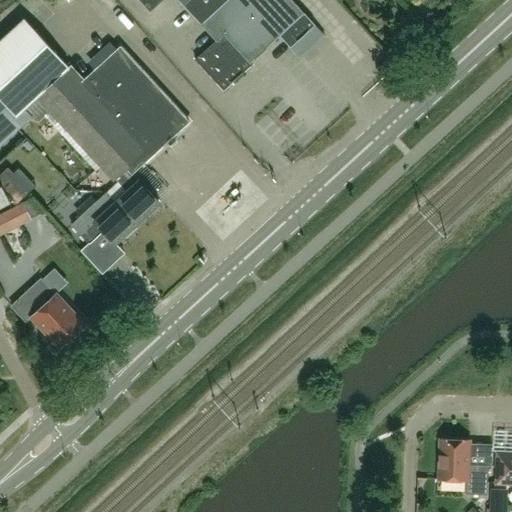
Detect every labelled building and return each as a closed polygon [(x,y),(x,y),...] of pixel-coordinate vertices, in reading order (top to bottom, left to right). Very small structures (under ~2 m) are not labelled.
[(189,0),(246,0),(280,36),(291,48),(316,25),(293,0),(139,0),(150,12),(163,0),(178,0),(184,5),(189,0)] [(251,63),(280,36),(246,0),(189,0),(184,5),(216,41),(195,60),(224,91),(253,65),(251,63)] [(51,109),(46,104),(38,96),(69,67),(25,19),(0,41),(0,97),(24,123),(33,115),(38,120),(51,109)] [(123,183),(131,175),(167,142),(171,145),(176,140),(173,136),(190,122),(120,46),(82,81),(80,78),(79,79),(70,69),(73,66),(71,65),(69,67),(38,96),(46,104),(51,109),(116,180),(118,178),(123,183)] [(0,145),(24,123),(0,97),(0,145)] [(284,100),(263,122),(287,144),(293,137),(281,126),(296,111),(284,100)] [(118,202),(138,224),(160,203),(139,181),(138,182),(131,175),(123,183),(130,191),(118,202)] [(1,185),(18,202),(26,195),(10,177),(1,185)] [(0,208),(10,204),(2,188),(0,189),(0,208)] [(105,233),(116,245),(138,224),(118,202),(107,191),(72,223),(92,245),(105,233)] [(0,236),(32,219),(23,203),(0,215),(0,236)] [(86,325),(43,278),(24,296),(39,311),(31,318),(60,349),(86,325)] [(468,464),(469,440),(441,439),(440,479),(466,480),(466,494),(487,495),(488,465),(468,464)] [(511,483),(511,454),(498,454),(497,483),(511,483)]
